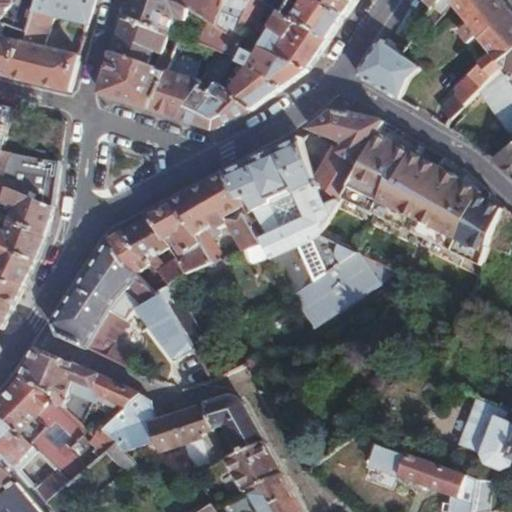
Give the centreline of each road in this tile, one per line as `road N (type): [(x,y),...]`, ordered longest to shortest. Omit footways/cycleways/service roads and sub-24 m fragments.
road 1 (residential): [(322,511),(244,380),(183,404),(27,330)]
road 2 (residential): [(333,79),(455,146),(511,192)]
road 3 (residential): [(218,156),(81,238)]
road 4 (residential): [(218,156),(86,112)]
road 5 (residential): [(333,79),(218,156)]
road 6 (residential): [(86,112),(81,238)]
